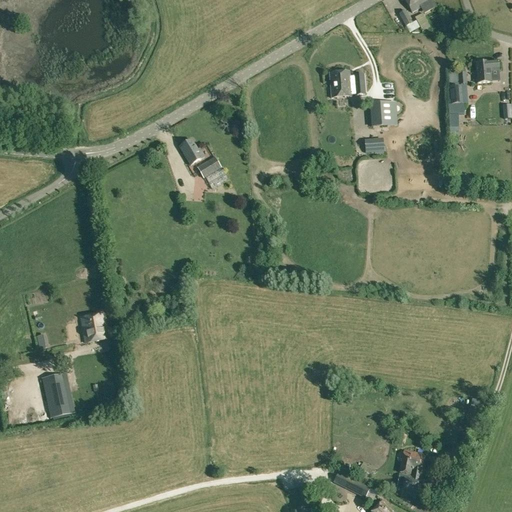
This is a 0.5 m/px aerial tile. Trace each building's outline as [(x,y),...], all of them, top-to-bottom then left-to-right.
[(412,13),(421,8),(428,4),(432,2),(431,0),(404,0),(412,13)] [(425,7),(428,14),(439,9),(436,2),(425,7)] [(406,28),(412,24),(405,11),(399,15),(406,28)] [(415,19),(422,31),(429,27),(422,14),(415,19)] [(499,71),(498,63),(488,63),(475,64),(477,84),(491,83),(490,72),(499,71)] [(365,95),(364,75),(354,76),(354,78),(350,78),(349,72),(329,74),(331,99),(352,98),(352,95),(355,95),(355,96),(365,95)] [(466,86),(467,86),(466,73),(457,73),(447,75),(448,87),(449,87),(455,87),(466,86)] [(449,87),(450,105),(463,104),(467,104),(466,86),(455,87),(449,87)] [(394,103),(370,105),(372,128),(396,126),(394,103)] [(450,105),(448,105),(448,128),(458,128),(458,115),(464,115),(463,104),(450,105)] [(511,113),(511,105),(502,106),(503,120),(511,119),(511,113)] [(352,133),(350,123),(340,125),(341,135),(352,133)] [(458,128),(448,128),(449,145),(459,145),(458,128)] [(365,141),(366,154),(385,152),(384,139),(365,141)] [(192,141),(179,149),(191,167),(205,158),(200,150),(198,152),(192,141)] [(206,178),(221,169),(222,169),(215,158),(197,168),(204,179),(206,178)] [(221,187),(232,182),(229,177),(219,182),(221,187)] [(86,344),(108,340),(104,316),(81,320),(86,344)] [(49,420),(70,415),(62,376),(41,380),(49,420)] [(436,439),(442,433),(429,420),(423,426),(436,439)] [(405,444),(406,436),(399,435),(397,442),(405,444)] [(404,451),(400,474),(411,476),(412,471),(413,471),(412,477),(405,476),(402,493),(416,496),(419,478),(424,455),(404,451)] [(355,479),(368,485),(375,470),(363,464),(355,479)] [(345,489),(365,499),(370,489),(350,479),(345,489)] [(424,488),(423,496),(448,499),(448,491),(424,488)] [(391,511),(382,502),(371,511),(391,511)]
